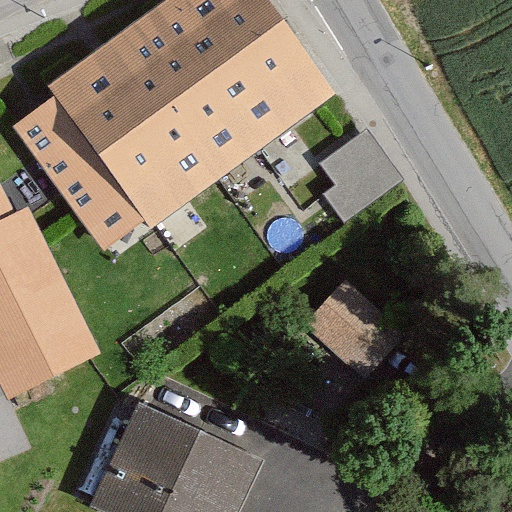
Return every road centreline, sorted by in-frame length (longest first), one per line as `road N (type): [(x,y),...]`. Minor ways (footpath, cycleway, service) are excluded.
road 1 (unknown): [(398,94),(117,291)]
road 2 (residential): [(343,0),(511,288)]
